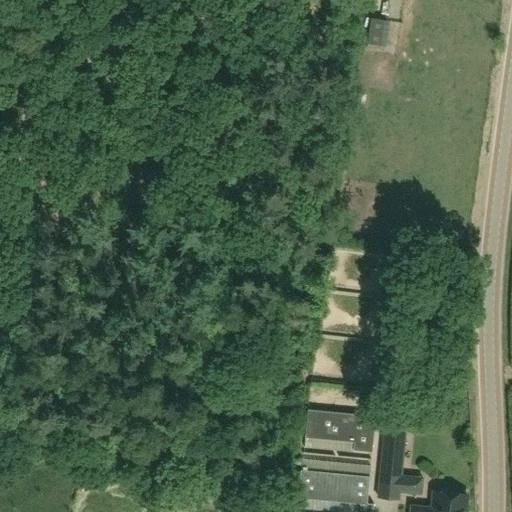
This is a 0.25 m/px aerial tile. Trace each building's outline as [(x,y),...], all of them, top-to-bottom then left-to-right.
[(371,18),(367,43),(381,46),(385,20),(371,18)] [(372,451),(375,415),(307,408),(305,436),(354,440),(353,449),(372,451)] [(401,474),(406,417),(385,416),(378,496),(399,498),(400,490),(422,492),(423,476),(401,474)] [(291,471),(288,495),(290,495),(298,496),(298,497),(297,508),(298,508),(337,511),(373,511),(374,503),(367,502),(370,475),(301,469),(300,472),(293,471),(291,471)] [(438,490),(435,490),(433,508),(413,506),(412,511),(465,511),(467,492),(454,491),(454,488),(452,485),(441,484),(438,486),(438,490)]
